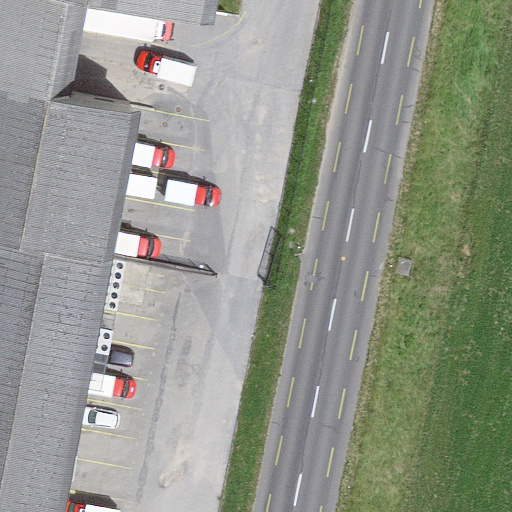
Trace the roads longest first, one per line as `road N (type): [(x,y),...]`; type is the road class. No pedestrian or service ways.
road 1 (secondary): [(394,0),(295,511)]
road 2 (unknown): [(182,511),(280,0)]
